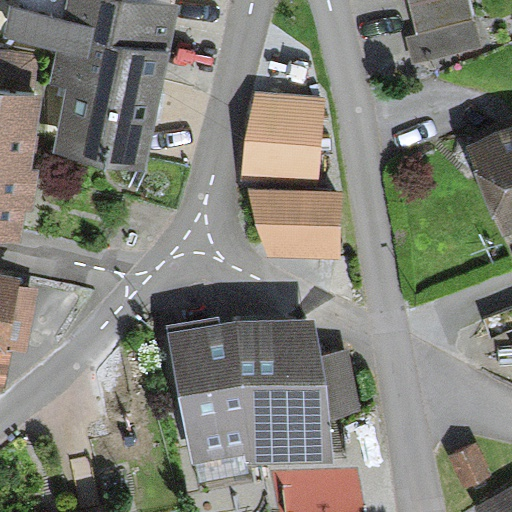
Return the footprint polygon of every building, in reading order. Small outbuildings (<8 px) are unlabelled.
[(144,168),(177,7),(141,0),(66,0),(62,19),(9,9),(2,39),(78,55),(58,151),(144,168)] [(479,40),(469,0),(409,0),(416,25),(401,29),(408,57),(479,40)] [(0,220),(26,224),(52,65),(0,56),(0,220)] [(323,102),(259,99),(244,177),(321,180),(323,102)] [(511,222),(511,129),(479,142),(509,223),(511,222)] [(335,192),(249,190),(265,254),(337,256),(335,192)] [(0,387),(3,388),(29,275),(0,268),(0,387)] [(248,314),(178,326),(194,475),(256,458),(334,459),(331,371),(317,314),(248,314)] [(477,443),(448,457),(464,492),(493,478),(477,443)] [(368,511),(367,466),(290,468),(291,511),(368,511)] [(511,511),(511,486),(476,506),(478,511),(511,511)]
